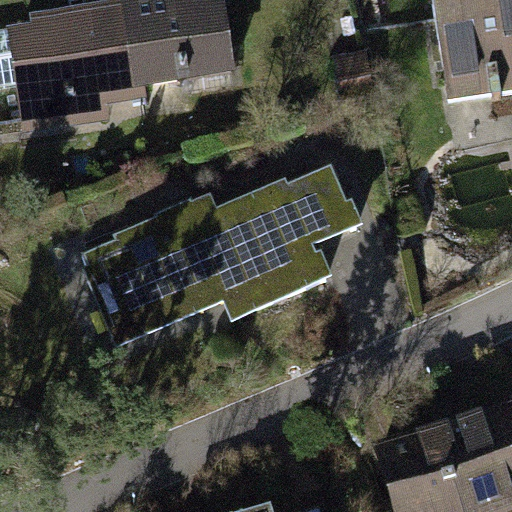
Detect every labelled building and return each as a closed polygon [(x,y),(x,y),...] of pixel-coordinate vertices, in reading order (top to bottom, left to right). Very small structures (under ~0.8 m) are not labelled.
[(511,0),(432,0),(448,113),(511,103),(511,0)] [(222,1),(126,16),(136,84),(186,76),(187,84),(233,77),(222,1)] [(136,84),(126,16),(0,35),(0,88),(21,85),(28,130),(75,123),(72,104),(138,94),(136,84)] [(207,203),(77,253),(116,353),(320,275),(312,254),(354,238),(328,172),(212,216),(207,203)] [(511,511),(511,421),(378,464),(393,511),(511,511)]
